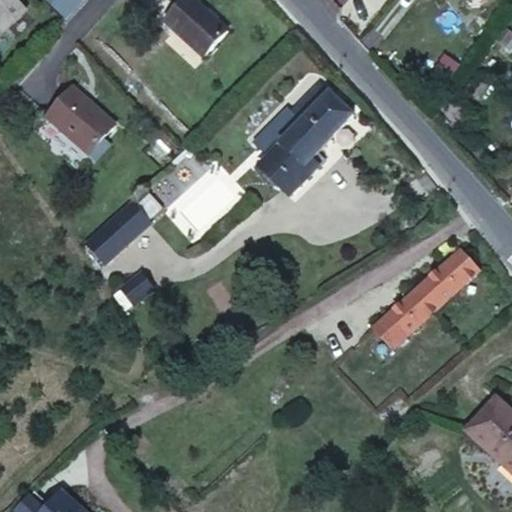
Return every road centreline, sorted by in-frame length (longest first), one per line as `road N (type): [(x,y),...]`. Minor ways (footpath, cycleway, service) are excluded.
road 1 (unknown): [(471,204),(407,255),(107,433)]
road 2 (residential): [(511,250),(288,0)]
